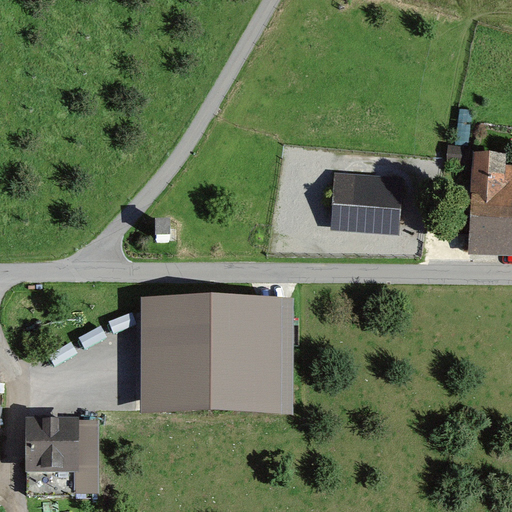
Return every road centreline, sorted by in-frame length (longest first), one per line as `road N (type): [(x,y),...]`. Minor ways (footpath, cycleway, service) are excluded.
road 1 (unclassified): [(0,274),(511,276)]
road 2 (track): [(99,272),(111,236),(168,176),(272,0)]
road 3 (track): [(16,511),(19,377),(0,341)]
